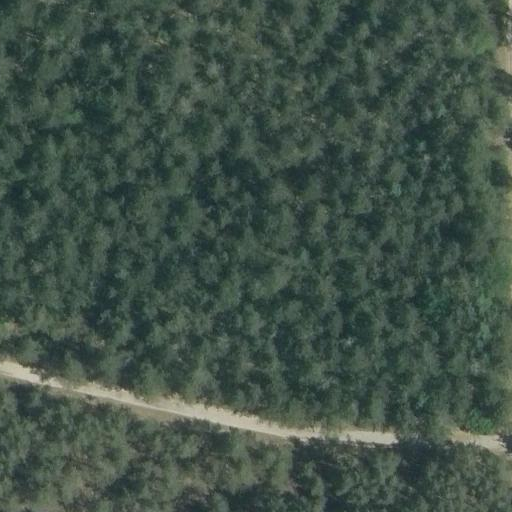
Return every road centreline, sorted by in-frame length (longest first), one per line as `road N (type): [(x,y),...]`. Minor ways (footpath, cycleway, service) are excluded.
road 1 (track): [(0,372),(313,437),(511,441)]
road 2 (track): [(25,0),(206,20),(290,0)]
road 3 (track): [(511,231),(502,0)]
